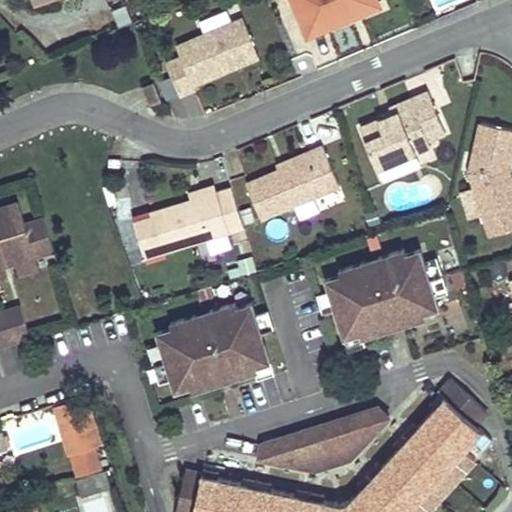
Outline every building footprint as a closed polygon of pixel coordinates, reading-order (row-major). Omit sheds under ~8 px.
[(295,0),(310,33),(328,26),(325,19),(368,0),(295,0)] [(328,26),(381,4),(379,0),(368,0),(325,19),(328,26)] [(260,56),(243,17),(177,45),(181,56),(166,63),(180,94),(195,88),(193,84),(260,56)] [(148,83),(137,86),(143,105),(153,102),(148,83)] [(413,106),(384,119),(362,129),(379,169),(432,145),(429,139),(445,132),(428,91),(410,98),(413,106)] [(381,113),(384,119),(413,106),(410,98),(391,107),(391,109),(381,113)] [(511,158),(511,128),(482,122),(471,173),(476,190),(484,214),(491,235),(511,228),(511,183),(508,184),(506,178),(511,176),(510,169),(511,158)] [(279,170),(246,184),(260,220),(340,186),(323,145),(307,152),(310,157),(279,170)] [(276,164),(279,170),(310,157),(307,152),(276,164)] [(191,199),(216,192),(214,185),(189,192),(191,199)] [(245,227),(232,187),(216,192),(191,199),(152,212),(153,216),(163,252),(245,227)] [(472,218),(484,214),(476,190),(464,194),(472,218)] [(18,200),(0,205),(0,264),(17,259),(35,253),(54,248),(44,215),(25,221),(18,200)] [(163,252),(153,216),(136,221),(146,257),(163,252)] [(74,229),(87,270),(124,258),(111,218),(74,229)] [(405,248),(340,268),(342,273),(327,278),(331,290),(336,308),(345,337),(360,332),(361,337),(363,336),(387,329),(381,309),(395,304),(401,325),(427,317),(425,313),(441,308),(437,295),(431,278),(426,260),(422,248),(407,253),(405,248)] [(35,253),(17,259),(21,273),(40,267),(35,253)] [(438,257),(426,260),(431,278),(443,274),(438,257)] [(443,274),(431,278),(437,295),(449,292),(443,274)] [(331,290),(319,294),(324,311),(336,308),(331,290)] [(173,325),(158,330),(161,342),(167,360),(172,377),(176,390),(191,385),(193,390),(218,382),(212,361),(226,357),(232,377),(256,370),(258,369),(257,364),(271,360),(263,331),(257,313),(254,301),(239,306),(237,301),(172,320),(173,325)] [(21,303),(0,309),(0,343),(31,334),(21,303)] [(395,304),(381,309),(387,329),(401,325),(395,304)] [(269,310),(257,313),(263,331),(274,328),(269,310)] [(360,332),(345,337),(348,348),(365,343),(363,336),(361,337),(360,332)] [(161,342),(150,346),(155,363),(167,360),(161,342)] [(226,357),(212,361),(218,382),(232,377),(226,357)] [(167,360),(155,363),(160,381),(172,377),(167,360)] [(271,360),(257,364),(258,369),(256,370),(258,377),(275,372),(271,360)] [(407,511),(409,510),(427,490),(445,470),(464,449),(484,428),(477,422),(487,411),(486,407),(452,376),(440,389),(440,390),(445,394),(435,406),(419,423),(399,445),(383,463),(363,485),(353,496),(338,501),(324,498),(295,492),(271,486),(242,480),(218,475),(202,471),(203,470),(186,467),(175,511),(407,511)] [(440,390),(430,401),(435,406),(445,394),(440,390)] [(80,394),(56,402),(71,450),(100,441),(89,403),(83,405),(80,394)] [(379,405),(263,441),(259,456),(316,469),(351,458),(390,415),(379,405)] [(414,419),(394,441),(399,445),(419,423),(414,419)] [(476,460),(464,449),(445,470),(457,481),(476,460)] [(377,459),(358,481),(363,485),(383,463),(377,459)] [(220,468),(204,465),(203,470),(202,471),(218,475),(220,468)] [(106,468),(79,477),(83,491),(110,482),(106,468)] [(457,481),(445,470),(427,490),(439,501),(457,481)] [(272,480),(244,473),(242,480),(271,486),(272,480)] [(297,485),(295,492),(324,498),(325,491),(297,485)] [(427,490),(409,510),(410,511),(428,511),(439,501),(427,490)]
